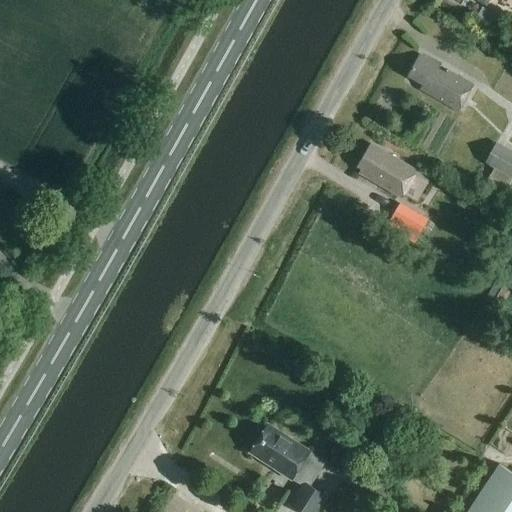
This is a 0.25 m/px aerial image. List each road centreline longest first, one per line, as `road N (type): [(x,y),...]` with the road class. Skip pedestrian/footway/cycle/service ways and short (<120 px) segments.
road 1 (unclassified): [(94,511),(388,0)]
road 2 (primary): [(0,450),(256,0)]
